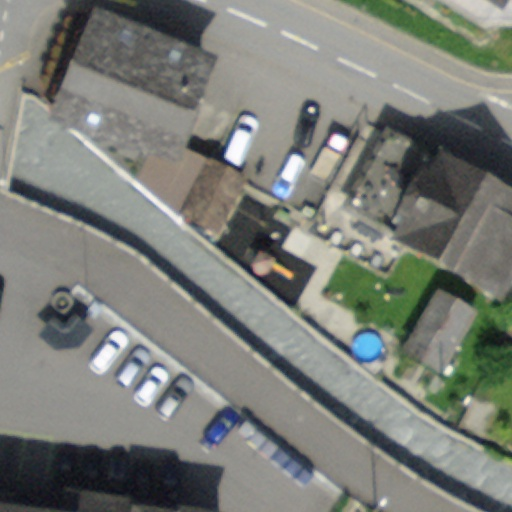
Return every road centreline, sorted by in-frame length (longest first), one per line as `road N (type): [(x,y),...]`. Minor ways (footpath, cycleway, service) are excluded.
road 1 (residential): [(0,219),(105,269),(427,511)]
road 2 (primary): [(201,0),(511,142)]
